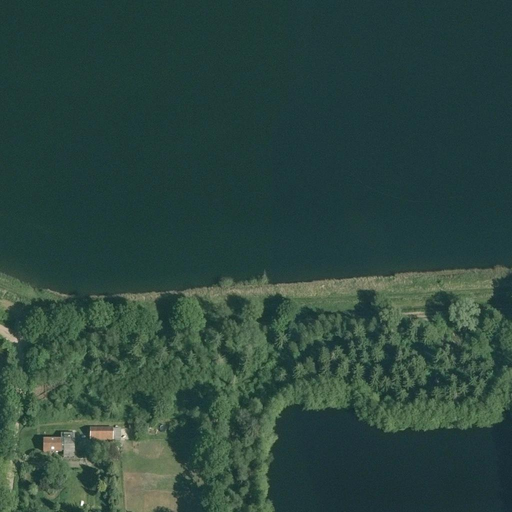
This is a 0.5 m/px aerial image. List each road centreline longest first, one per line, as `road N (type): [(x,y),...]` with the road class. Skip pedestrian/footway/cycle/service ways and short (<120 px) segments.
road 1 (track): [(22,337),(511,309)]
road 2 (unclassified): [(9,511),(22,337)]
